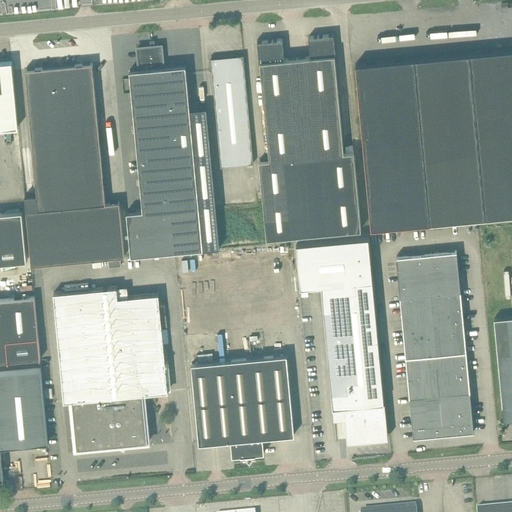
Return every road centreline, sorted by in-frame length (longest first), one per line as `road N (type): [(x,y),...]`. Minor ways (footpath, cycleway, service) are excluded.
road 1 (unclassified): [(0,507),(511,458)]
road 2 (unclassified): [(0,31),(333,0)]
